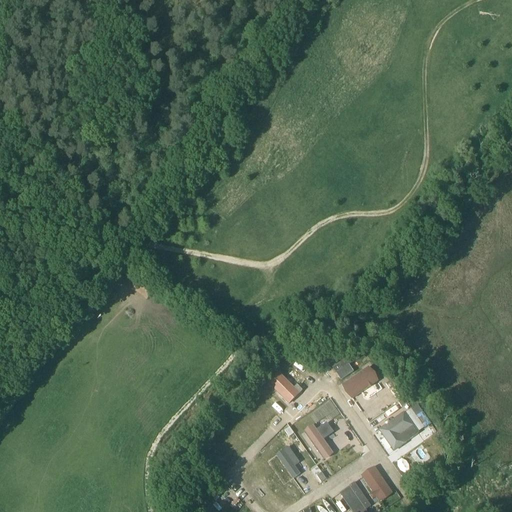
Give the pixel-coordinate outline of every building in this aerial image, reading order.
[(337,384),(347,398),(376,377),(366,363),(337,384)] [(293,387),(277,372),(268,382),(284,397),(293,387)] [(389,389),(396,385),(392,380),(390,382),(386,384),(389,389)] [(402,408),(408,403),(405,398),(398,403),(402,408)] [(375,422),(388,441),(411,424),(398,406),(375,422)] [(313,426),(302,435),(323,464),(334,456),(324,443),(334,436),(325,425),(318,432),(313,426)] [(300,464),(289,447),(276,455),(292,479),(300,474),(295,467),(300,464)] [(375,469),(362,477),(383,508),(396,499),(375,469)] [(321,483),(326,480),(322,473),(317,476),(321,483)] [(340,493),(352,511),(362,511),(371,506),(355,483),(340,493)]
